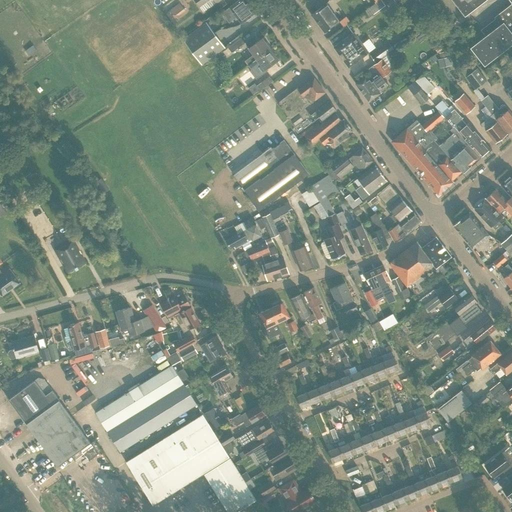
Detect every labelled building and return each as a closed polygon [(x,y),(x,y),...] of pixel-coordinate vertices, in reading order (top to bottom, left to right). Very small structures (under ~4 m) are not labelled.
[(255,13),(244,0),(239,0),(229,8),(222,14),(229,24),(237,18),(241,24),(255,13)] [(381,0),(378,0),(364,11),(369,17),(385,5),(381,0)] [(410,0),(402,0),(417,19),(422,16),(410,0)] [(419,0),(415,0),(414,1),(419,9),(424,6),(419,0)] [(450,0),(463,15),(482,0),(450,0)] [(179,4),(166,13),(174,24),(181,18),(178,15),(185,11),(179,4)] [(311,15),(324,32),(339,21),(326,4),(311,15)] [(486,36),(471,48),(484,65),(511,42),(511,4),(495,18),(496,19),(481,30),(486,36)] [(206,22),(183,39),(202,64),(225,47),(206,22)] [(334,47),(348,67),(369,53),(357,35),(356,36),(354,33),(334,47)] [(371,55),(376,63),(411,38),(409,35),(404,39),(403,38),(390,47),(387,43),(371,55)] [(229,47),(232,52),(245,42),(242,38),(229,47)] [(254,55),(245,61),(248,65),(271,48),(266,41),(265,42),(263,39),(249,48),(254,55)] [(271,48),(248,65),(251,69),(250,70),(256,79),(267,71),(265,69),(278,59),(275,55),(276,54),(271,48)] [(367,75),(355,83),(369,102),(389,87),(382,78),(392,71),(389,68),(395,63),(389,55),(368,70),(372,76),(369,78),(367,75)] [(487,80),(477,67),(465,76),(475,89),(487,80)] [(427,70),(415,80),(426,94),(433,89),(428,82),(433,77),(427,70)] [(270,76),(257,86),(261,90),(273,81),(270,76)] [(305,108),(325,92),(314,78),(299,90),(297,87),(279,101),(278,104),(287,116),(286,116),(294,126),(300,122),(310,115),(305,108)] [(407,86),(413,94),(420,89),(414,81),(407,86)] [(475,106),(464,93),(455,101),(466,113),(475,106)] [(492,115),(508,134),(511,130),(511,114),(504,105),(499,109),(487,95),(480,101),(492,115)] [(322,120),(336,110),(329,101),(311,115),(310,115),(300,122),(304,127),(319,116),(322,120)] [(444,117),(451,111),(442,101),(435,107),(439,111),(444,117)] [(467,124),(462,119),(454,108),(451,111),(444,117),(446,119),(453,127),(463,137),(463,138),(464,139),(481,157),(490,149),(468,123),(467,124)] [(432,131),(446,119),(444,117),(439,111),(422,125),(417,119),(392,141),(400,150),(399,151),(438,196),(453,183),(451,181),(462,171),(438,146),(434,141),(437,138),(432,131)] [(353,132),(343,119),(341,121),(336,113),(320,125),(318,123),(304,134),(312,143),(319,138),(324,144),(329,140),(334,147),(353,132)] [(485,130),(495,143),(508,134),(492,115),(486,119),(480,124),(485,130)] [(462,171),(463,173),(481,157),(464,139),(463,138),(463,137),(453,127),(450,130),(453,133),(438,146),(462,171)] [(308,173),(288,146),(284,140),(280,143),(274,148),(274,147),(272,148),(271,147),(255,159),(233,175),(251,198),(250,199),(258,210),(308,173)] [(332,167),(327,171),(332,180),(339,175),(340,177),(356,165),(361,171),(362,170),(373,161),(363,147),(348,159),(345,156),(331,166),(332,167)] [(387,181),(375,165),(358,178),(363,185),(356,190),(363,199),(387,181)] [(511,173),(500,184),(510,195),(511,194),(511,173)] [(328,175),(310,186),(329,217),(327,217),(331,226),(326,228),(330,237),(324,240),(324,241),(321,242),(320,245),(326,257),(328,258),(331,257),(332,259),(345,254),(340,239),(344,236),(339,223),(340,222),(336,214),(327,197),(337,190),(328,175)] [(92,185),(100,196),(109,190),(101,179),(92,185)] [(398,223),(413,211),(390,184),(378,194),(395,214),(392,216),(398,223),(388,232),(395,242),(401,239),(408,233),(409,234),(414,230),(414,228),(421,222),(414,213),(400,225),(398,223)] [(507,201),(496,189),(486,199),(500,212),(504,208),(511,216),(511,198),(511,197),(507,201)] [(375,196),(367,203),(371,208),(374,206),(373,204),(378,200),(375,196)] [(485,198),(473,208),(491,226),(502,216),(485,198)] [(273,209),(269,211),(274,222),(280,219),(278,214),(287,210),(287,209),(291,207),(288,200),(283,202),(284,204),(273,209)] [(358,206),(352,210),(355,215),(362,211),(358,206)] [(342,211),(336,214),(340,222),(341,225),(347,222),(342,211)] [(462,218),(461,218),(453,225),(473,249),(489,235),(470,212),(462,218)] [(262,217),(271,237),(279,234),(270,213),(262,217)] [(375,213),(370,217),(377,231),(372,233),(378,249),(388,244),(385,239),(391,236),(375,213)] [(233,247),(235,249),(249,241),(248,241),(251,239),(252,240),(262,235),(254,221),(255,220),(253,217),(246,220),(248,224),(247,224),(248,227),(247,228),(244,223),(243,223),(243,224),(242,225),(241,223),(237,226),(241,233),(226,241),(230,249),(233,247)] [(349,231),(360,254),(371,249),(360,226),(349,231)] [(283,243),(291,240),(286,228),(278,231),(283,243)] [(511,233),(501,243),(507,250),(510,254),(511,256),(511,233)] [(435,267),(451,257),(436,237),(421,248),(417,242),(389,263),(407,286),(434,266),(435,267)] [(68,273),(86,263),(72,239),(54,250),(68,273)] [(251,259),(262,255),(265,264),(262,265),(267,281),(278,277),(270,252),(265,241),(247,250),(251,259)] [(265,241),(270,252),(278,277),(289,274),(284,258),(279,259),(275,247),(269,249),(267,244),(265,241)] [(300,271),(313,266),(305,246),(292,252),(300,271)] [(510,254),(507,250),(502,254),(502,255),(493,262),(497,267),(506,259),(505,258),(510,254)] [(0,294),(1,296),(19,283),(7,267),(1,272),(0,271),(0,265),(2,264),(0,261),(0,294)] [(511,268),(511,270),(507,264),(501,269),(507,275),(503,278),(511,288),(511,287),(511,268)] [(390,281),(383,265),(373,270),(385,297),(392,294),(387,282),(390,281)] [(385,297),(373,270),(364,274),(373,292),(366,295),(371,306),(378,303),(377,301),(385,297)] [(398,277),(392,279),(402,299),(411,295),(407,288),(404,289),(403,286),(404,286),(402,281),(400,281),(398,277)] [(345,283),(331,289),(335,301),(333,302),(336,310),(342,307),(345,315),(357,310),(345,283)] [(304,292),(318,319),(323,317),(317,304),(321,302),(314,287),(304,292)] [(429,312),(442,301),(447,307),(458,299),(449,288),(424,306),(429,312)] [(152,294),(149,296),(155,305),(159,303),(152,294)] [(291,299),(301,319),(307,316),(310,322),(313,320),(314,322),(317,321),(313,313),(311,314),(300,294),(291,299)] [(477,303),(470,294),(453,307),(459,314),(455,317),(457,319),(449,324),(448,322),(426,338),(435,349),(456,333),(457,335),(467,327),(464,323),(481,310),(476,304),(477,303)] [(174,295),(160,303),(167,317),(189,305),(185,296),(176,301),(174,295)] [(282,303),(271,308),(277,323),(285,320),(291,332),(297,329),(292,317),(289,318),(282,303)] [(153,305),(144,310),(158,332),(167,327),(153,305)] [(407,318),(416,329),(430,317),(421,306),(407,318)] [(175,316),(187,338),(174,345),(178,352),(196,342),(193,335),(192,335),(190,329),(200,324),(191,307),(185,311),(185,310),(175,316)] [(129,333),(129,335),(144,331),(141,322),(135,323),(130,308),(116,312),(122,329),(123,334),(129,333)] [(277,323),(271,308),(259,314),(266,329),(264,330),(267,338),(281,332),(277,323)] [(369,308),(364,312),(370,322),(375,318),(369,308)] [(497,328),(490,320),(464,341),(467,345),(474,339),(477,343),(497,328)] [(98,346),(94,332),(87,334),(83,335),(79,322),(67,325),(68,327),(64,328),(66,336),(65,336),(69,351),(73,349),(74,350),(86,347),(86,346),(91,345),(91,348),(98,346)] [(305,324),(300,327),(306,338),(311,335),(305,324)] [(337,327),(330,330),(335,339),(342,335),(337,327)] [(161,331),(153,335),(157,341),(163,340),(161,331)] [(107,335),(97,337),(100,348),(109,345),(107,335)] [(9,351),(7,353),(9,358),(11,359),(16,358),(38,352),(33,336),(11,342),(13,350),(9,351)] [(205,342),(200,346),(210,362),(215,359),(225,353),(220,344),(221,343),(217,336),(205,342)] [(495,347),(490,340),(471,355),(473,356),(466,361),(456,369),(458,372),(464,368),(469,364),(470,365),(475,361),(476,362),(495,347)] [(285,341),(271,347),(274,354),(288,347),(285,341)] [(192,344),(178,352),(183,361),(197,354),(192,344)] [(450,345),(438,353),(443,360),(454,351),(450,345)] [(470,365),(469,364),(464,368),(469,374),(475,369),(477,370),(481,367),(482,368),(501,355),(495,347),(476,362),(475,361),(470,365)] [(45,361),(51,359),(47,348),(41,350),(45,361)] [(511,352),(490,369),(494,374),(502,368),(506,374),(511,369),(511,352)] [(287,355),(276,360),(280,367),(290,362),(287,355)] [(388,372),(383,361),(381,355),(377,357),(379,363),(373,366),(377,377),(388,372)] [(394,357),(383,361),(388,372),(399,368),(394,357)] [(355,386),(351,375),(349,369),(351,368),(349,361),(344,363),(347,369),(344,370),(346,377),(340,379),(345,390),(355,386)] [(171,365),(96,413),(120,452),(196,404),(183,384),(171,365)] [(295,365),(285,370),(288,376),(298,371),(295,365)] [(355,386),(366,381),(362,370),(360,365),(355,367),(357,372),(351,375),(355,386)] [(366,381),(377,377),(373,366),(362,370),(366,381)] [(227,367),(210,376),(221,396),(230,391),(225,381),(233,377),(227,367)] [(8,400),(57,467),(89,443),(44,381),(37,378),(8,400)] [(334,395),(345,390),(340,379),(329,384),(334,395)] [(312,403),(323,399),(319,388),(316,381),(311,383),(314,390),(308,392),(312,403)] [(499,381),(489,389),(502,405),(511,397),(511,386),(507,390),(499,381)] [(319,388),(323,399),(334,395),(329,384),(319,388)] [(430,386),(424,391),(427,396),(434,391),(430,386)] [(448,420),(471,402),(462,390),(439,408),(448,420)] [(301,408),(312,403),(308,392),(296,397),(301,408)] [(239,415),(232,419),(236,425),(243,421),(246,426),(265,415),(258,405),(240,416),(239,415)] [(369,425),(374,423),(369,410),(367,406),(362,409),(364,414),(364,413),(369,425)] [(420,427),(415,416),(412,410),(408,412),(411,418),(404,421),(409,432),(420,427)] [(426,412),(415,416),(420,427),(431,423),(426,412)] [(125,461),(153,505),(203,473),(227,511),(236,511),(255,500),(201,413),(125,461)] [(387,440),(398,436),(393,425),(389,415),(385,417),(389,427),(383,429),(387,440)] [(400,416),(400,415),(397,416),(399,423),(393,425),(398,436),(409,432),(404,421),(402,415),(400,416)] [(387,440),(383,429),(380,424),(383,423),(380,416),(376,418),(378,424),(375,425),(378,431),(372,434),(376,445),(387,440)] [(449,421),(444,424),(448,429),(453,426),(449,421)] [(259,439),(274,430),(269,422),(258,428),(257,426),(237,438),(242,446),(251,440),(258,439),(259,439)] [(352,422),(347,424),(351,435),(353,434),(357,433),(354,427),(352,422)] [(365,449),(361,438),(359,432),(361,432),(358,426),(354,427),(357,433),(353,434),(356,440),(350,443),(355,454),(365,449)] [(442,431),(431,436),(433,441),(434,442),(445,438),(442,431)] [(230,432),(220,438),(224,445),(234,439),(230,432)] [(328,451),(333,463),(344,458),(339,447),(338,445),(340,444),(339,440),(337,434),(333,436),(335,441),(332,442),(335,449),(328,451)] [(375,445),(376,445),(372,434),(361,438),(365,449),(375,445)] [(344,458),(355,454),(350,443),(348,437),(344,439),(346,444),(339,447),(344,458)] [(246,457),(266,444),(262,439),(243,451),(246,457)] [(275,481),(281,477),(296,468),(281,443),(269,450),(266,445),(254,453),(254,454),(251,456),(255,464),(259,462),(269,457),(278,473),(273,477),(275,481)] [(470,443),(464,446),(468,451),(473,448),(470,443)] [(457,450),(453,452),(458,462),(462,460),(457,450)] [(501,453),(485,466),(494,477),(502,471),(506,475),(511,470),(511,459),(505,450),(501,453)] [(429,491),(440,486),(436,475),(433,469),(435,468),(433,462),(429,464),(431,470),(429,471),(431,477),(425,479),(429,491)] [(359,472),(356,466),(345,471),(348,477),(359,472)] [(458,466),(446,470),(451,482),(462,478),(458,466)] [(446,470),(436,475),(440,486),(451,482),(446,470)] [(408,500),(419,495),(414,484),(412,478),(414,477),(411,471),(407,473),(409,479),(407,480),(409,486),(403,488),(408,500)] [(511,482),(502,488),(511,500),(511,499),(511,472),(507,476),(511,482)] [(429,491),(425,479),(422,474),(418,476),(420,481),(414,484),(419,495),(429,491)] [(302,493),(294,480),(278,489),(287,502),(286,503),(292,511),(297,511),(316,501),(308,489),(302,493)] [(386,508),(397,504),(392,493),(390,487),(392,486),(390,480),(385,482),(387,485),(384,486),(388,495),(382,497),(386,508)] [(263,495),(275,488),(272,482),(260,489),(263,495)] [(392,493),(397,504),(408,500),(403,488),(392,493)] [(374,511),(371,501),(368,495),(370,495),(368,489),(364,490),(366,496),(364,497),(366,503),(360,506),(361,511),(374,511)] [(272,492),(259,500),(265,511),(266,511),(270,510),(266,502),(275,496),(272,492)] [(371,501),(374,511),(377,511),(386,508),(382,497),(380,492),(375,494),(377,499),(371,501)]
